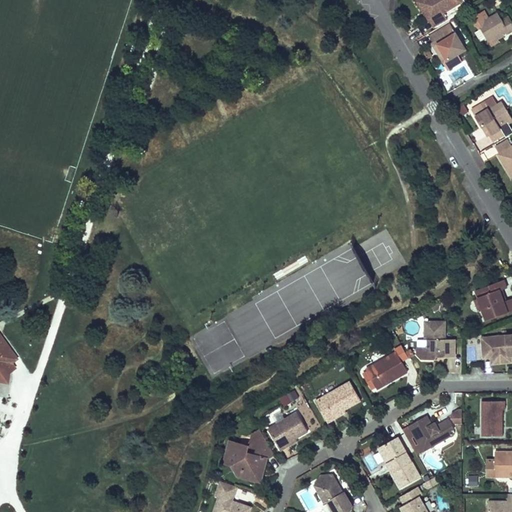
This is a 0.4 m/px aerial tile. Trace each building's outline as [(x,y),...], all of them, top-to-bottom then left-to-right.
[(447,19),(444,13),(461,2),(460,0),(420,0),(418,2),(424,12),(428,9),(434,18),(431,20),(435,27),(447,19)] [(431,20),(434,18),(428,9),(424,12),(427,17),(429,21),(431,20)] [(498,13),(478,24),(488,41),(496,36),(507,30),(509,33),(511,31),(511,21),(509,16),(502,20),(498,13)] [(466,49),(450,23),(429,36),(434,43),(436,41),(442,50),(438,53),(448,70),(463,61),(458,54),(466,49)] [(503,37),(509,33),(507,30),(496,36),(498,39),(503,37)] [(438,53),(442,50),(436,41),(434,43),(432,44),(435,49),(438,53)] [(493,97),(482,104),(486,111),(498,104),(493,97)] [(511,122),(511,117),(502,101),(498,104),(486,111),(482,104),(472,110),(482,127),(486,125),(492,134),(489,135),(493,142),(506,135),(502,128),(511,122)] [(489,135),(492,134),(486,125),(482,127),(484,131),(488,136),(489,135)] [(511,145),(511,146),(508,139),(496,147),(500,153),(502,152),(508,161),(504,164),(510,174),(511,172),(511,145)] [(504,164),(508,161),(502,152),(500,153),(498,154),(501,159),(504,164)] [(339,302),(373,283),(353,248),(307,273),(320,297),(332,291),(339,302)] [(507,288),(504,280),(476,290),(478,298),(483,310),(487,320),(511,310),(511,298),(507,300),(504,301),(500,291),(503,289),(507,288)] [(447,310),(441,301),(431,307),(433,311),(440,308),(442,313),(447,310)] [(445,339),(445,322),(425,322),(425,339),(425,340),(418,340),(418,347),(418,354),(422,359),(434,359),(437,357),(440,354),(446,354),(446,357),(455,357),(455,339),(445,339)] [(511,334),(482,338),(484,358),(491,358),(491,360),(505,359),(505,356),(511,355),(511,334)] [(9,372),(5,366),(10,362),(6,357),(12,353),(0,336),(0,381),(7,382),(9,372)] [(376,387),(378,389),(385,385),(383,383),(395,376),(396,378),(408,372),(402,362),(409,358),(402,345),(394,349),(396,352),(366,369),(367,372),(376,387)] [(12,353),(6,357),(10,362),(16,359),(12,353)] [(511,362),(511,358),(511,355),(505,356),(505,359),(491,360),(492,364),(504,363),(511,362)] [(14,368),(10,362),(5,366),(9,372),(14,368)] [(372,389),(376,387),(367,372),(363,374),(372,389)] [(396,378),(395,376),(383,383),(385,385),(392,381),(396,378)] [(361,400),(350,381),(316,401),(328,423),(336,419),(334,416),(345,410),(361,400)] [(482,401),(482,436),(503,436),(503,426),(500,426),(500,423),(503,423),(503,409),(506,409),(506,401),(482,401)] [(454,434),(452,430),(454,429),(451,424),(455,422),(462,422),(462,409),(459,409),(450,415),(452,418),(443,422),(437,426),(435,423),(432,424),(427,416),(409,426),(423,451),(441,441),(454,434)] [(346,412),(345,410),(334,416),(336,419),(343,414),(346,412)] [(268,429),(280,450),(287,446),(286,444),(296,438),(308,431),(297,412),(268,429)] [(258,443),(265,439),(260,429),(252,433),(258,443)] [(258,443),(252,433),(248,446),(249,447),(248,453),(255,455),(258,453),(260,446),(258,443)] [(420,477),(398,437),(388,443),(378,448),(387,464),(392,461),(397,469),(392,472),(401,488),(420,477)] [(260,446),(258,453),(255,455),(248,453),(249,447),(248,446),(230,441),(224,463),(231,465),(243,469),(240,477),(255,481),(257,472),(265,468),(267,458),(274,454),(265,439),(258,443),(260,446)] [(511,451),(495,451),(495,474),(508,474),(508,478),(511,477),(511,451)] [(397,469),(392,461),(387,464),(392,472),(397,469)] [(238,476),(240,477),(243,469),(231,465),(238,476)] [(255,481),(261,483),(263,476),(265,468),(257,472),(255,481)] [(315,486),(333,475),(321,476),(315,486)] [(353,507),(344,492),(343,492),(341,493),(339,489),(341,488),(333,475),(315,486),(325,503),(328,502),(333,511),(349,511),(352,511),(353,507)] [(477,486),(477,476),(469,476),(469,486),(477,486)] [(438,482),(435,477),(431,479),(424,483),(427,489),(438,482)] [(237,487),(221,481),(216,496),(219,497),(213,511),(249,511),(251,507),(243,505),(239,506),(237,505),(238,503),(232,501),(235,493),(237,487)] [(428,511),(420,497),(423,495),(418,487),(400,497),(405,505),(401,507),(403,511),(428,511)] [(511,511),(511,493),(508,494),(508,501),(488,501),(488,511),(511,511)]
